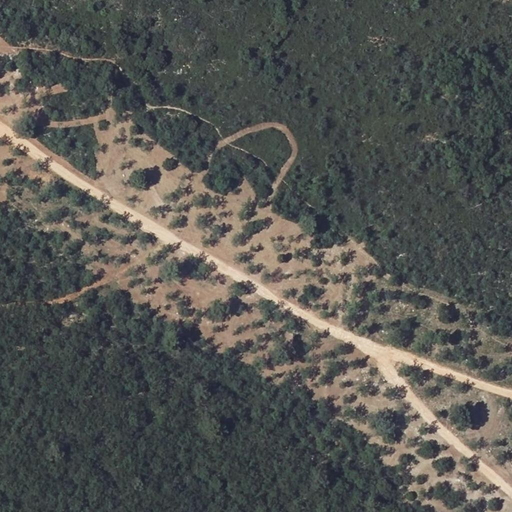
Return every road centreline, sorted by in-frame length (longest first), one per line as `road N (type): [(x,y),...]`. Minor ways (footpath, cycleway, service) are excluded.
road 1 (track): [(0,121),(359,344)]
road 2 (track): [(359,344),(511,491)]
road 3 (track): [(511,390),(359,344)]
